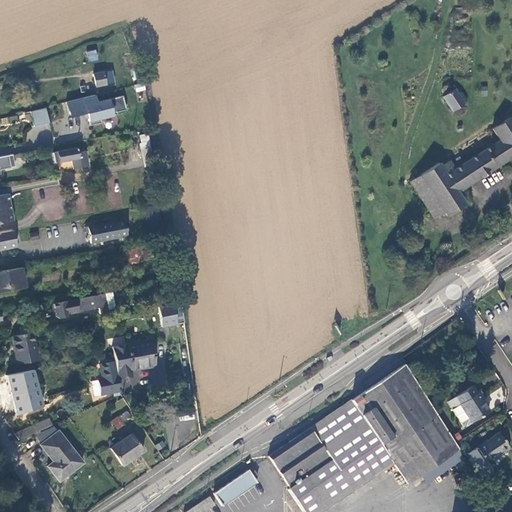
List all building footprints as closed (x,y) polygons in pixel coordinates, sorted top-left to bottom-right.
[(88,62),(98,60),(96,50),(86,52),(88,62)] [(104,72),(107,84),(113,83),(111,70),(104,72)] [(107,84),(104,72),(94,74),(97,86),(107,84)] [(466,102),(457,88),(455,89),(454,87),(452,85),(450,85),(447,85),(446,87),(445,90),(446,92),(448,94),(445,96),(454,110),(466,102)] [(95,95),(67,102),(71,116),(88,112),(91,125),(102,123),(101,119),(118,115),(117,112),(127,110),(124,96),(97,102),(95,95)] [(35,126),(50,123),(50,121),(47,108),(32,112),(35,126)] [(511,116),(494,128),(501,139),(455,168),(450,161),(442,166),(440,162),(410,182),(425,205),(436,198),(444,211),(447,215),(465,203),(457,191),(511,157),(511,158),(511,116)] [(140,143),(145,166),(155,164),(149,134),(142,135),(143,142),(140,143)] [(76,148),(52,153),(53,163),(72,160),(73,168),(88,166),(85,153),(78,154),(76,148)] [(0,220),(13,218),(8,193),(0,193),(0,220)] [(434,218),(444,211),(436,198),(425,205),(434,218)] [(124,220),(85,227),(86,233),(88,232),(90,243),(127,237),(124,220)] [(6,231),(0,231),(0,248),(16,246),(14,236),(7,238),(6,231)] [(139,250),(130,250),(130,261),(139,261),(139,250)] [(0,290),(24,286),(21,266),(0,270),(0,290)] [(111,293),(103,294),(106,310),(111,309),(114,306),(111,293)] [(103,294),(47,305),(49,317),(53,320),(62,318),(65,315),(97,309),(98,314),(107,312),(106,310),(103,294)] [(172,306),(157,309),(161,328),(175,326),(172,306)] [(36,359),(32,331),(12,334),(17,361),(36,359)] [(150,341),(112,348),(113,354),(115,363),(118,380),(129,378),(128,372),(131,372),(155,367),(150,341)] [(95,398),(120,392),(118,380),(115,363),(99,366),(101,373),(104,372),(106,378),(98,381),(98,382),(93,383),(95,398)] [(405,365),(268,456),(290,488),(287,490),(302,511),(319,511),(393,463),(408,484),(420,475),(458,449),(405,365)] [(63,381),(60,368),(45,372),(47,381),(39,387),(40,389),(45,386),(63,381)] [(5,383),(9,395),(36,388),(31,369),(19,371),(21,378),(5,383)] [(476,393),(472,386),(448,402),(453,409),(459,405),(471,422),(488,411),(481,401),(484,399),(479,391),(476,393)] [(36,391),(40,389),(39,387),(36,388),(9,395),(13,407),(32,402),(31,398),(37,396),(36,391)] [(118,405),(120,409),(114,412),(118,419),(126,415),(124,412),(129,409),(124,402),(118,405)] [(466,426),(471,422),(459,405),(453,409),(463,425),(466,426)] [(47,417),(12,433),(16,438),(50,425),(47,417)] [(46,465),(57,480),(82,461),(58,430),(55,431),(51,426),(35,433),(39,443),(39,444),(52,461),(46,465)] [(509,447),(500,433),(468,454),(484,477),(490,472),(490,469),(487,463),(509,447)] [(132,436),(110,449),(121,466),(142,453),(132,436)] [(426,484),(462,459),(458,449),(420,475),(426,484)] [(248,470),(214,494),(222,506),(257,482),(254,478),(257,476),(254,472),(251,473),(248,470)] [(211,497),(183,511),(203,511),(215,506),(211,497)]
